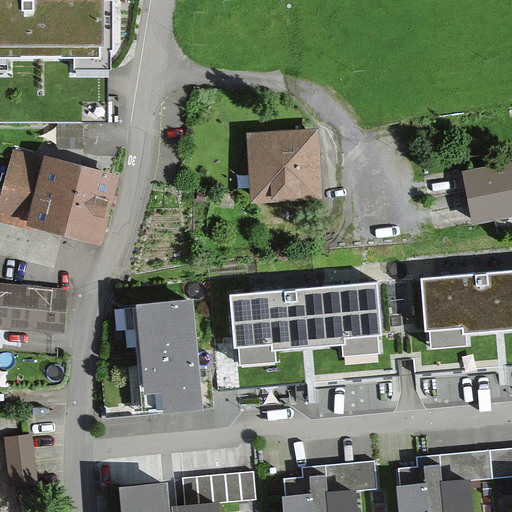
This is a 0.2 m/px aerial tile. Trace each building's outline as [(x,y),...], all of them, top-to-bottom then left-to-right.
[(106,0),(0,0),(0,68),(107,67),(106,0)] [(319,128),(248,136),(255,205),(327,197),(319,128)] [(119,178),(15,150),(0,206),(0,218),(101,250),(119,178)] [(511,162),(460,173),(471,228),(511,219),(511,162)] [(511,263),(423,270),(427,319),(431,318),(432,337),(466,335),(465,322),(511,318),(511,263)] [(377,273),(229,284),(233,339),(239,338),(240,353),(276,350),(275,340),(342,335),(343,346),(380,343),(379,328),(381,328),(377,273)] [(67,289),(0,284),(0,329),(64,334),(67,289)] [(142,415),(200,411),(193,305),(135,308),(142,415)] [(30,432),(4,437),(13,492),(40,487),(30,432)] [(511,453),(492,456),(495,480),(511,477),(511,453)] [(492,456),(440,461),(441,486),(470,484),(495,480),(492,456)] [(417,473),(400,474),(402,511),(472,511),(470,484),(441,486),(440,461),(417,463),(417,473)] [(375,468),(325,470),(326,494),(356,493),(376,492),(375,468)] [(303,482),(286,483),(287,511),(357,511),(356,493),(326,494),(325,470),(302,471),(303,482)] [(256,474),(182,481),(186,510),(219,506),(258,502),(256,474)] [(169,484),(118,489),(120,511),(219,511),(219,506),(186,510),(171,511),(169,484)]
